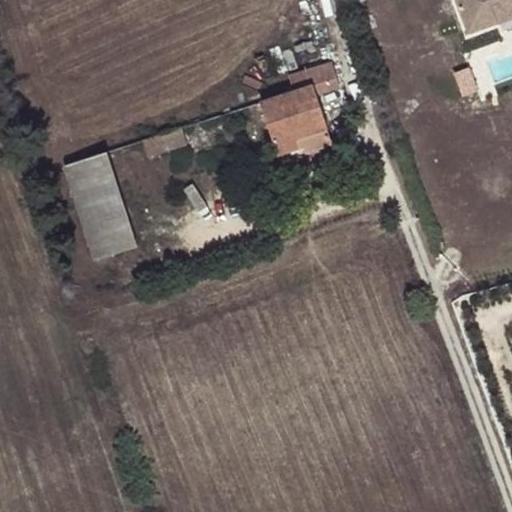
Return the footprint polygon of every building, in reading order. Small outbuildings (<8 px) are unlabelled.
[(511,0),(456,0),(469,34),(496,24),(489,7),(505,0),(506,3),(511,0)] [(489,7),(496,24),(511,17),(511,0),(506,3),(505,0),(489,7)] [(261,103),(278,156),(297,150),(294,140),(327,130),(317,97),(341,89),(332,62),(288,75),(294,93),(261,103)] [(182,128),(142,141),(149,159),(189,145),(192,157),(234,143),(225,118),(184,132),(182,128)] [(139,246),(109,152),(67,164),(97,260),(139,246)]
